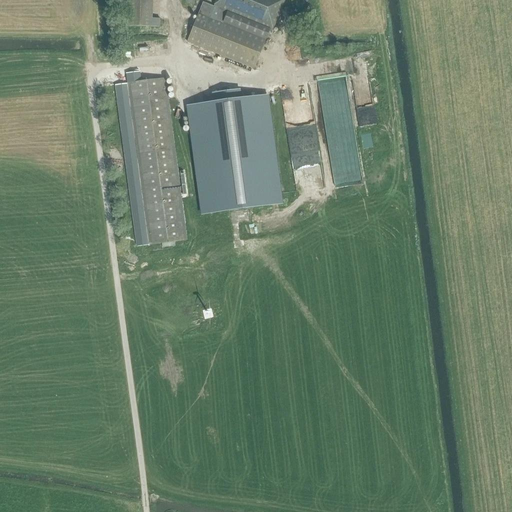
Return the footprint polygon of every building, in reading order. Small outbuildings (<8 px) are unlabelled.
[(127,0),(126,26),(159,27),(160,19),(152,19),(152,0),(127,0)] [(272,31),(284,0),(216,0),(213,7),(203,3),(188,43),(254,69),(269,30),(272,31)] [(189,241),(166,80),(141,83),(140,73),(127,75),(151,246),(189,241)] [(188,107),(203,214),(280,204),(265,97),(240,100),(239,90),(212,94),(213,104),(188,107)] [(364,147),(373,146),(372,133),(362,134),(364,147)] [(345,147),(324,149),(325,156),(339,155),(339,162),(358,160),(356,141),(351,141),(352,147),(345,148),(345,147)] [(360,174),(334,176),(333,166),(326,167),(326,170),(331,169),(331,183),(336,182),(336,184),(361,183),(360,174)]
